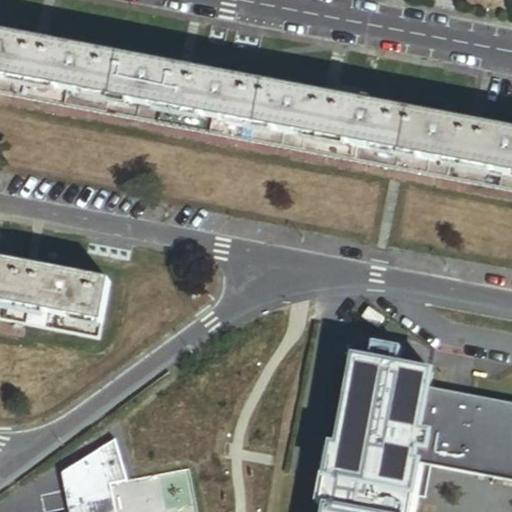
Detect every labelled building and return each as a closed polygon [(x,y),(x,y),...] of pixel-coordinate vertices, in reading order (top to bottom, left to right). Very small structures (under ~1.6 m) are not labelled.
[(0,98),(511,194),(511,133),(374,107),(362,105),(0,37),(0,98)] [(362,105),(374,107),(376,99),(363,97),(362,105)] [(0,254),(0,263),(7,265),(9,256),(0,254)] [(0,323),(105,344),(116,285),(7,265),(0,263),(0,323)] [(387,316),(371,305),(365,314),(381,324),(387,316)] [(435,384),(357,369),(339,460),(421,476),(421,474),(433,476),(511,491),(511,414),(432,399),(435,384)] [(116,511),(112,489),(128,487),(118,444),(62,480),(67,511),(116,511)] [(330,480),(335,481),(339,460),(333,459),(330,480)] [(422,476),(421,476),(339,460),(335,481),(418,496),(422,476)] [(429,501),(433,476),(421,474),(421,476),(422,476),(418,496),(418,499),(429,501)] [(335,481),(330,480),(323,511),(415,511),(418,499),(418,496),(335,481)]
